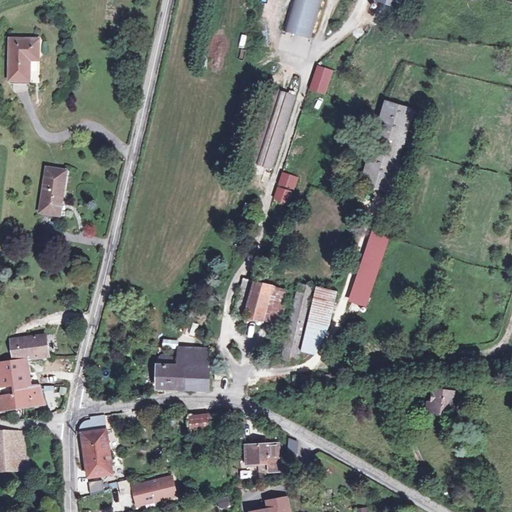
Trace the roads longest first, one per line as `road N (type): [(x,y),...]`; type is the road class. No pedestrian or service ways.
road 1 (tertiary): [(73,407),(167,0)]
road 2 (tertiary): [(73,407),(222,399),(281,422),(440,511)]
road 3 (track): [(222,399),(230,381),(502,348)]
